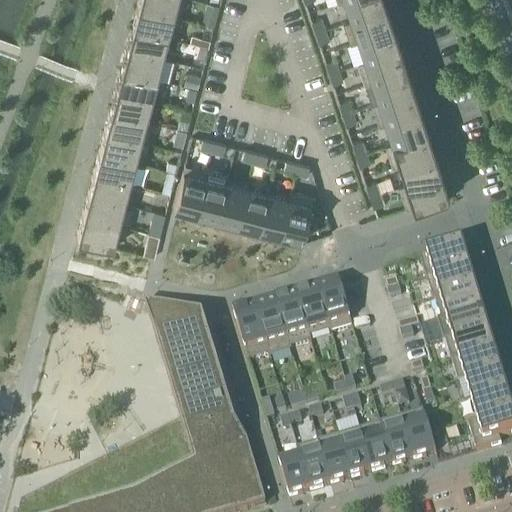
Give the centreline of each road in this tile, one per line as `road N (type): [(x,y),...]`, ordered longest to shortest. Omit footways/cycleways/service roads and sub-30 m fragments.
road 1 (residential): [(403,0),(479,218)]
road 2 (residential): [(511,461),(346,511)]
road 3 (residential): [(355,259),(479,218)]
